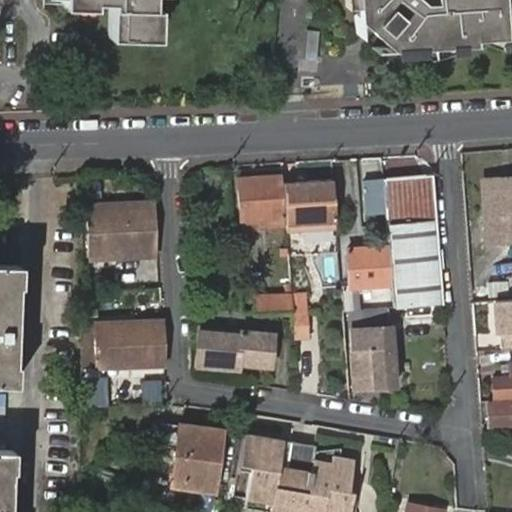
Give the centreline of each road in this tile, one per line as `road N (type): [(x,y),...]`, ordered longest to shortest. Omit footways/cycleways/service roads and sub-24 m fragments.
road 1 (residential): [(446,127),(467,429),(440,434),(178,394),(166,140)]
road 2 (tertiary): [(446,127),(166,140)]
road 3 (tertiary): [(166,140),(0,147)]
